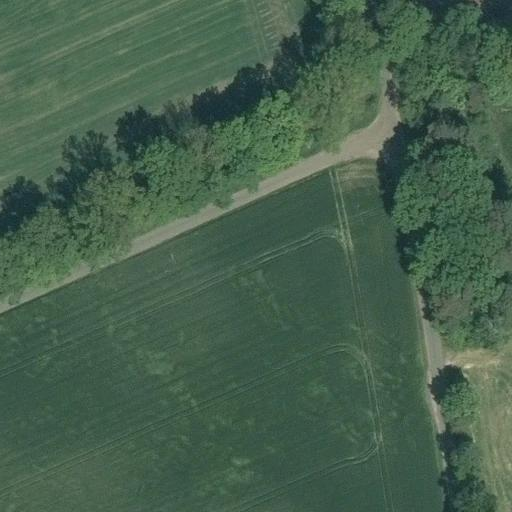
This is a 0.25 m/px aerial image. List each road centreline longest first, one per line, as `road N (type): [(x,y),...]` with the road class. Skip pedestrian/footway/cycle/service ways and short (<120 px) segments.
road 1 (unclassified): [(395,108),(0,289)]
road 2 (unclassified): [(456,511),(395,108)]
